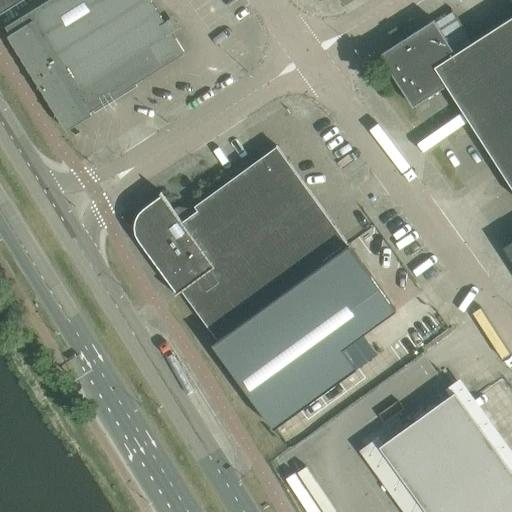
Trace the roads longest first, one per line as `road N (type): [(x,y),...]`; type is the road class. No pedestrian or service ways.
road 1 (secondary): [(0,209),(189,511)]
road 2 (unclassified): [(511,342),(311,58)]
road 3 (secondary): [(245,511),(80,249)]
road 4 (unclassified): [(146,161),(311,58)]
